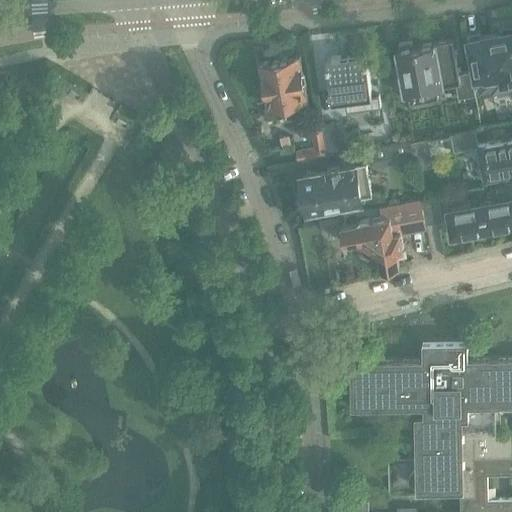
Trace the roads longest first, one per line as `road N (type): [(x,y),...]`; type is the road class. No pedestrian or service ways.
road 1 (residential): [(127,1),(209,181),(256,330)]
road 2 (residential): [(294,323),(276,250),(170,0)]
road 3 (residential): [(294,323),(511,264)]
road 4 (residential): [(309,511),(309,435),(294,323)]
road 5 (residential): [(256,330),(268,511)]
road 6 (secondary): [(0,13),(127,1)]
